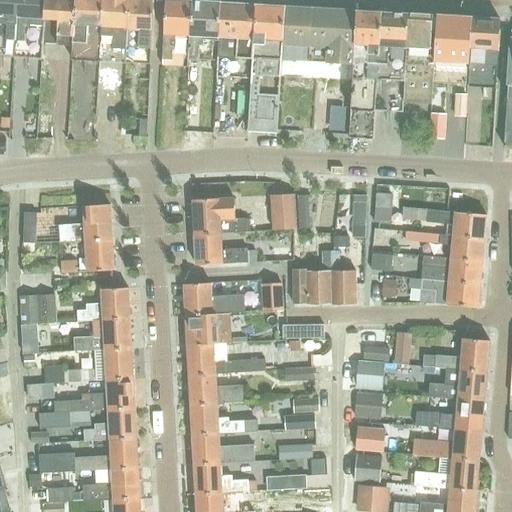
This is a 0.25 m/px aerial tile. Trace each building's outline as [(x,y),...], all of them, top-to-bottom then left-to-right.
[(17,0),(0,0),(0,57),(14,58),(17,0)] [(17,0),(14,58),(41,60),(42,44),(44,0),(17,0)] [(44,0),(42,44),(73,46),(74,0),(44,0)] [(74,0),(73,46),(72,61),(100,63),(102,0),(74,0)] [(102,0),(100,63),(125,65),(125,64),(126,64),(128,0),(102,0)] [(153,0),(128,0),(126,64),(149,65),(153,0)] [(189,60),(191,2),(165,0),(161,66),(188,68),(189,60)] [(191,2),(189,60),(198,61),(199,46),(202,47),(202,38),(218,39),(220,4),(191,2)] [(218,39),(216,77),(250,79),(252,41),(255,6),(220,4),(218,39)] [(252,41),(250,79),(248,133),(276,134),(282,46),(284,11),(285,7),(255,6),(252,41)] [(282,46),(281,60),(309,61),(353,64),(353,55),(354,55),(356,12),(329,10),(329,14),(284,11),(282,46)] [(353,55),(353,64),(349,138),(372,139),(374,111),(380,13),(356,12),(354,55),(353,55)] [(380,13),(374,111),(402,112),(408,15),(380,13)] [(408,15),(403,102),(409,102),(431,103),(432,83),(433,66),(433,51),(434,51),(436,19),(432,19),(433,16),(408,15)] [(440,19),(436,19),(434,51),(433,51),(432,83),(468,84),(469,68),(471,21),(451,20),(451,17),(440,16),(440,19)] [(471,21),(469,68),(496,70),(499,20),(471,18),(471,21)] [(455,95),(455,115),(465,116),(466,95),(455,95)] [(444,139),(445,114),(430,114),(430,138),(444,139)] [(1,118),(1,128),(10,128),(10,119),(1,118)] [(375,205),(375,208),(390,209),(392,194),(376,193),(375,205)] [(294,231),(294,230),(293,196),(270,197),(272,232),(294,231)] [(310,196),(296,197),(298,230),(311,229),(310,196)] [(192,200),(194,236),(220,234),(220,233),(246,232),(245,218),(235,218),(233,197),(192,200)] [(352,204),(350,238),(364,238),(366,204),(352,204)] [(85,243),(112,241),(110,206),(83,208),(84,226),(57,227),(58,245),(85,243)] [(403,208),(401,220),(453,224),(452,236),(484,239),(486,215),(403,208)] [(35,246),(36,215),(23,214),(22,245),(35,246)] [(406,232),(405,241),(429,244),(429,243),(439,244),(451,246),(450,259),(482,261),(484,239),(452,236),(440,235),(406,232)] [(248,262),(247,251),(247,248),(221,250),(220,234),(194,236),(196,265),(248,262)] [(348,238),(333,238),(333,250),(339,250),(348,249),(348,238)] [(112,241),(85,243),(86,273),(113,271),(112,241)] [(331,305),(330,253),(322,253),(322,270),(325,270),(325,274),(306,274),(306,271),(293,272),(293,306),(331,305)] [(339,254),(330,253),(331,305),(357,304),(356,274),(337,274),(336,270),(339,270),(339,254)] [(371,254),(370,271),(390,273),(391,256),(371,254)] [(423,257),(422,266),(449,268),(448,282),(480,284),(482,261),(450,259),(423,257)] [(76,261),(61,262),(61,274),(77,273),(77,270),(78,270),(78,268),(77,268),(76,261)] [(382,279),(381,295),(394,296),(395,280),(382,279)] [(421,289),(420,303),(424,304),(433,304),(478,308),(480,284),(448,282),(422,279),(421,289)] [(267,284),(262,284),(263,309),(282,308),(281,286),(281,283),(267,284)] [(199,285),(183,286),(185,317),(226,315),(244,314),(243,297),(211,298),(210,284),(199,285)] [(92,322),(129,320),(127,289),(100,291),(101,305),(85,306),(85,312),(76,312),(76,323),(92,322)] [(54,296),(20,298),(21,326),(56,324),(54,296)] [(228,344),(226,315),(185,317),(187,346),(213,345),(228,344)] [(129,320),(92,322),(94,339),(73,340),(73,353),(93,352),(131,350),(129,320)] [(287,325),(283,325),(283,338),(323,337),(323,325),(287,325)] [(408,365),(411,334),(396,333),(393,363),(408,365)] [(423,356),(422,366),(435,367),(447,368),(487,372),(490,341),(463,339),(461,357),(436,355),(436,356),(423,356)] [(298,341),(289,342),(290,350),(298,349),(298,341)] [(36,345),(20,346),(21,356),(33,355),(37,355),(36,345)] [(188,375),(215,375),(240,373),(264,371),(264,361),(225,363),(225,362),(214,363),(213,345),(187,346),(188,375)] [(362,347),(361,361),(391,363),(392,350),(362,347)] [(62,373),(62,384),(105,381),(132,380),(131,350),(93,352),(94,371),(62,373)] [(33,355),(21,356),(22,368),(34,367),(33,355)] [(358,362),(356,388),(381,390),(384,364),(358,362)] [(429,384),(428,398),(457,400),(485,402),(487,372),(447,368),(445,386),(429,384)] [(285,382),(314,381),(313,369),(285,370),(285,382)] [(216,388),(215,375),(188,375),(190,406),(217,405),(242,403),(242,386),(216,388)] [(69,413),(107,411),(134,409),(132,380),(105,381),(106,395),(80,396),(80,401),(53,403),(53,414),(69,413)] [(40,385),(27,386),(28,400),(41,399),(40,385)] [(381,396),(357,394),(355,418),(379,420),(381,396)] [(293,414),(319,413),(318,402),(313,399),(292,400),(293,414)] [(429,427),(429,428),(454,430),(482,431),(485,402),(457,400),(456,416),(441,415),(430,414),(430,417),(429,427)] [(217,420),(217,405),(190,406),(192,436),(218,435),(257,433),(256,421),(229,423),(229,419),(217,420)] [(134,409),(107,411),(107,424),(93,425),(93,431),(82,431),(83,442),(108,441),(136,439),(134,409)] [(53,414),(39,415),(39,429),(70,427),(69,413),(53,414)] [(285,431),(315,429),(314,416),(285,418),(285,431)] [(358,427),(356,450),(383,453),(385,430),(358,427)] [(413,440),(412,456),(426,457),(426,458),(440,459),(480,461),(482,431),(454,430),(453,443),(413,440)] [(47,431),(29,432),(30,443),(48,442),(47,431)] [(218,435),(192,436),(193,466),(220,464),(254,463),(253,445),(219,447),(218,435)] [(73,474),(96,472),(110,471),(137,469),(136,439),(108,441),(109,457),(72,460),(73,472),(73,474)] [(278,447),(279,461),(310,460),(312,459),(311,445),(278,447)] [(72,453),(39,455),(40,473),(73,472),(72,460),(72,453)] [(354,482),(379,484),(381,459),(356,456),(354,482)] [(325,459),(310,460),(311,474),(326,473),(325,459)] [(415,473),(413,487),(449,490),(477,491),(480,461),(440,459),(438,475),(415,473)] [(220,464),(193,466),(195,496),(242,493),(247,493),(247,482),(232,483),(231,477),(221,477),(220,464)] [(81,487),(81,493),(82,495),(82,503),(112,501),(139,499),(137,469),(110,471),(96,472),(96,486),(81,487)] [(40,475),(28,476),(29,487),(40,486),(40,475)] [(305,475),(266,477),(266,491),(306,488),(305,475)] [(377,511),(383,511),(386,488),(358,486),(356,510),(377,511)] [(0,511),(10,511),(3,488),(0,488),(0,511)] [(71,496),(71,494),(71,488),(46,490),(47,505),(72,503),(71,496)] [(421,511),(475,511),(477,491),(449,490),(448,509),(422,506),(421,511)] [(243,511),(242,493),(195,496),(195,511),(243,511)] [(82,495),(71,496),(72,503),(82,503),(82,495)] [(139,511),(139,499),(112,501),(112,511),(139,511)]
